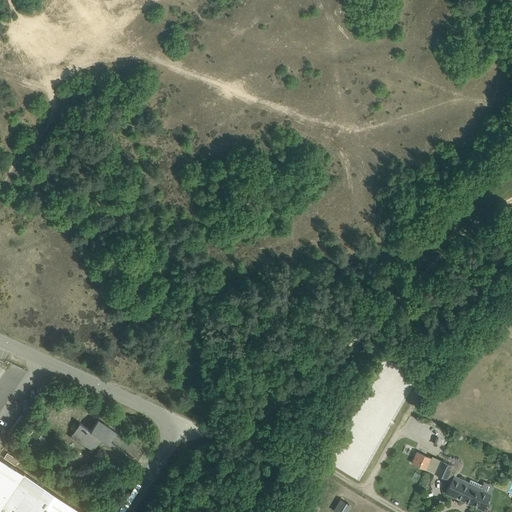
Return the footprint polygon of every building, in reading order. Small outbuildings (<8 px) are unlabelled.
[(418,381),(412,392),(416,394),(422,383),(418,381)] [(94,450),(102,438),(109,442),(116,431),(98,419),(91,430),(80,422),(71,437),(76,440),(77,439),(94,450)] [(416,453),(412,463),(427,469),(432,457),(417,451),(416,453)] [(19,460),(8,452),(4,458),(16,465),(19,460)] [(39,462),(43,457),(36,452),(32,458),(34,459),(32,462),(37,466),(39,462)] [(0,511),(82,511),(0,457),(0,511)] [(447,478),(448,478),(451,471),(454,465),(441,459),(435,473),(447,478)] [(455,475),(452,480),(446,493),(469,503),(470,503),(484,510),(491,494),(490,494),(494,486),(484,481),(483,485),(471,479),(469,482),(455,475)] [(346,511),(350,504),(340,499),(334,509),(340,511),(346,511)]
